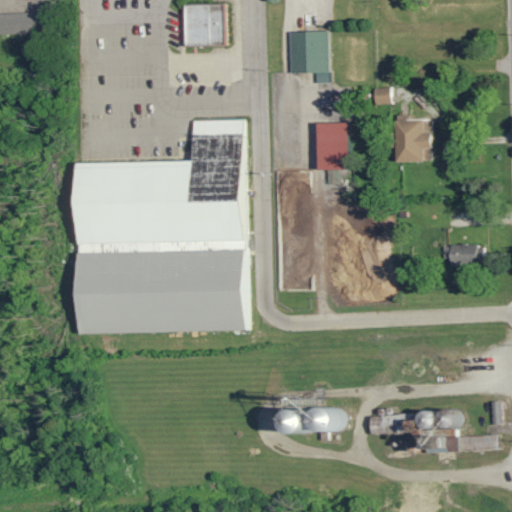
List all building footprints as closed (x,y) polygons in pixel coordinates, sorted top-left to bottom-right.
[(226,44),(225,4),(186,5),(187,45),(226,44)] [(44,12),(0,14),(0,34),(45,32),(44,12)] [(318,84),(331,83),(329,31),(291,32),(292,74),(317,73),(318,84)] [(378,89),(379,103),(393,102),(392,88),(378,89)] [(395,120),(396,162),(424,162),(424,148),(433,148),(433,119),(395,120)] [(83,245),(250,241),(248,121),(196,122),(197,162),(81,165),(83,245)] [(348,123),(317,124),(318,170),(349,169),(348,123)] [(446,244),(447,230),(426,229),(424,258),(450,260),(450,264),(483,266),(485,246),(446,244)] [(85,334),(253,330),(251,250),(83,254),(85,334)] [(346,431),(345,409),(285,410),(286,425),(307,425),(307,432),(346,431)] [(499,450),(498,435),(435,438),(435,428),(455,427),(454,411),(416,413),(417,431),(428,430),(429,454),(499,450)] [(410,415),(371,416),(371,434),(413,433),(412,422),(410,423),(410,415)]
